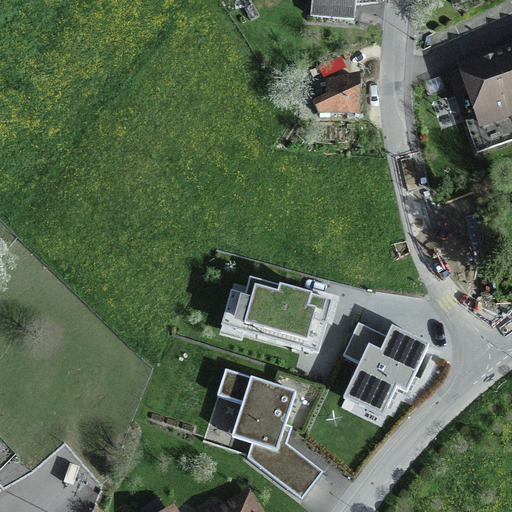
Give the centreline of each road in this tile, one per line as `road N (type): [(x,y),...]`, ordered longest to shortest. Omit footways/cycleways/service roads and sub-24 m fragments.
road 1 (tertiary): [(496,358),(451,303),(424,236),(411,170),(408,0)]
road 2 (tertiary): [(496,358),(361,511)]
